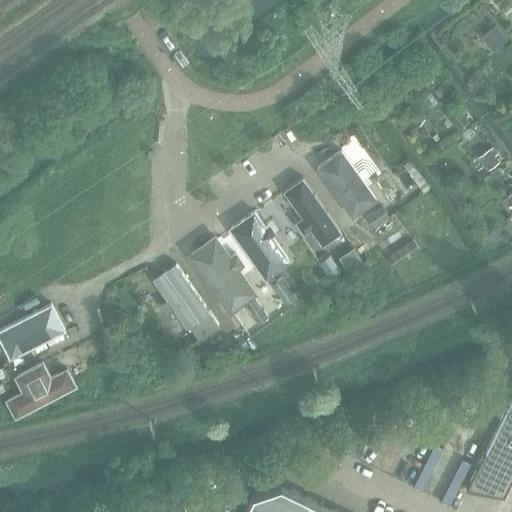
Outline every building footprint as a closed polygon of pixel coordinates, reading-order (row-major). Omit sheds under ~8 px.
[(491,50),(502,41),(492,29),(481,37),(491,50)] [(416,77),(426,90),(436,82),(427,69),(416,77)] [(447,117),(457,130),(467,122),(457,109),(447,117)] [(7,124),(0,128),(0,158),(20,146),(7,124)] [(497,163),(487,150),(478,157),(488,170),(497,163)] [(373,198),(338,151),(314,169),(349,216),(373,198)] [(412,157),(403,164),(423,192),(432,186),(412,157)] [(335,227),(299,180),(284,191),(320,238),(335,227)] [(374,227),(390,216),(382,205),(367,216),(374,227)] [(286,261),(251,213),(228,230),(264,277),(286,261)] [(11,233),(7,243),(21,249),(25,239),(11,233)] [(251,291),(211,236),(189,252),(228,307),(251,291)] [(395,267),(421,250),(413,239),(388,257),(395,267)] [(331,255),(320,262),(331,278),(341,270),(331,255)] [(173,264),(148,281),(180,328),(206,311),(173,264)] [(286,304),(296,297),(282,277),(272,284),(286,304)] [(258,324),(269,317),(254,296),(244,303),(258,324)] [(0,329),(0,345),(7,359),(62,330),(48,304),(0,329)] [(199,339),(220,325),(210,312),(190,326),(199,339)] [(201,365),(209,360),(204,352),(196,357),(201,365)] [(169,383),(194,365),(187,356),(179,362),(180,363),(163,375),(169,383)] [(3,401),(12,419),(74,386),(70,380),(63,368),(47,376),(39,361),(10,376),(18,391),(3,401)] [(511,396),(466,489),(504,496),(511,480),(511,396)] [(290,487),(288,491),(276,485),(254,493),(244,511),(299,511),(307,496),(290,487)] [(324,509),(322,503),(307,496),(299,511),(339,511),(332,508),(327,510),(324,509)]
